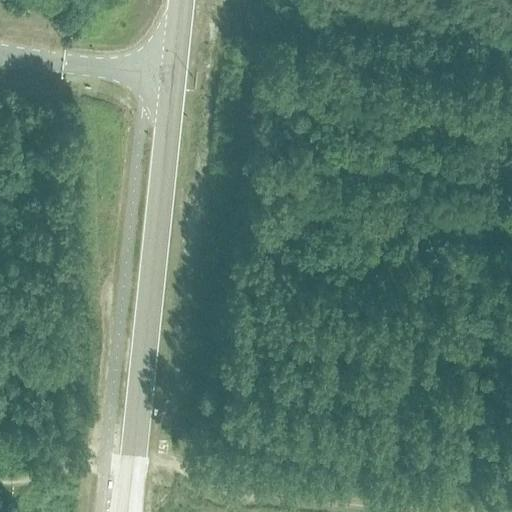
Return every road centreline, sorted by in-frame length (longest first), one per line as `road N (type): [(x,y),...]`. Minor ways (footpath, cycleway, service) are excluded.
road 1 (tertiary): [(126,511),(173,78)]
road 2 (track): [(130,463),(176,468),(201,487),(234,496),(391,511)]
road 3 (unclassified): [(173,78),(0,56)]
